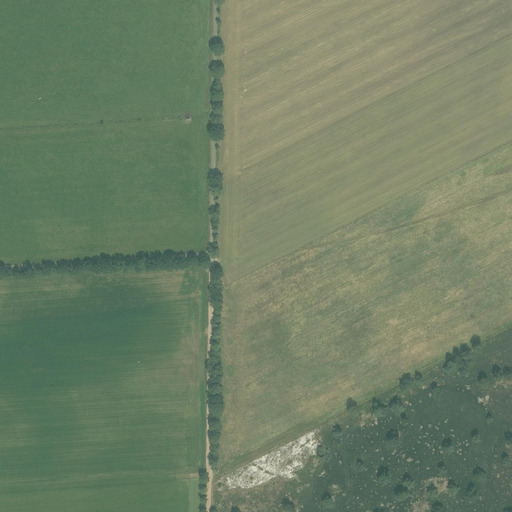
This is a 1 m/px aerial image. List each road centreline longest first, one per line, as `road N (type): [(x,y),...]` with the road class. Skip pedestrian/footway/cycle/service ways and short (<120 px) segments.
road 1 (unclassified): [(0,267),(211,255),(215,0)]
road 2 (track): [(207,511),(211,255)]
